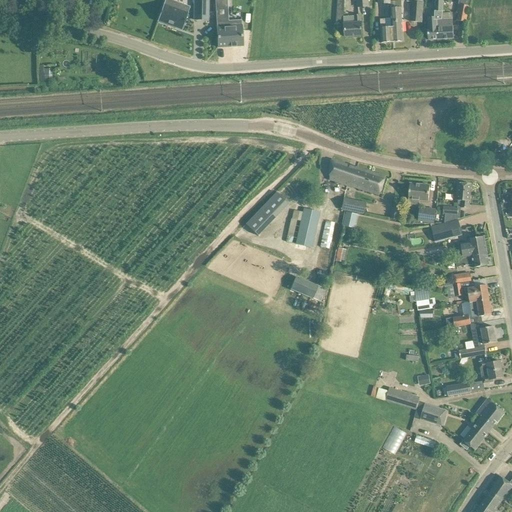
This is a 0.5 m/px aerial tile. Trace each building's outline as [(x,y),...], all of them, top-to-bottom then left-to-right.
[(185,5),(170,0),(165,0),(157,21),(182,30),(188,13),(182,11),(185,5)] [(208,21),(208,0),(194,0),(194,20),(208,21)] [(227,0),(214,0),(216,10),(228,9),(227,0)] [(337,0),(336,23),(343,24),(343,18),(344,0),(337,0)] [(437,20),(443,20),(441,0),(434,0),(435,11),(434,11),(434,18),(429,18),(429,28),(428,28),(428,40),(438,39),(437,20)] [(421,23),(423,3),(412,2),(410,22),(421,23)] [(468,6),(458,4),(458,21),(465,21),(468,6)] [(402,8),(391,8),(391,19),(393,42),(404,42),(403,32),(402,8)] [(355,23),(344,24),(344,27),(345,37),(363,36),(362,26),(362,23),(361,23),(361,15),(354,15),(355,18),(355,23)] [(243,46),(241,20),(241,21),(225,22),(224,16),(216,17),(218,47),(243,46)] [(391,19),(380,19),(381,33),(382,43),(393,42),(391,19)] [(454,39),(453,29),(453,19),(443,20),(437,20),(438,39),(454,39)] [(39,81),(50,81),(50,69),(39,69),(39,81)] [(379,196),(383,186),(386,177),(331,160),(330,180),(379,196)] [(444,207),(443,214),(445,214),(445,223),(460,219),(460,218),(461,208),(469,209),(471,184),(458,183),(457,193),(457,200),(458,200),(457,208),(444,207)] [(428,201),(429,195),(430,185),(410,184),(408,203),(414,204),(414,200),(428,201)] [(340,197),(337,208),(360,214),(363,202),(340,197)] [(311,248),(316,225),(319,213),(303,209),(301,222),(295,245),(311,248)] [(435,220),(436,211),(420,209),(418,221),(434,223),(435,220)] [(354,229),(357,215),(345,212),(342,226),(354,229)] [(459,221),(432,228),(435,243),(462,236),(459,221)] [(328,249),(334,224),(325,222),(320,248),(328,249)] [(487,254),(484,237),(469,239),(470,243),(461,244),(462,252),(454,253),(456,260),(487,254)] [(338,249),(334,262),(343,265),(347,251),(338,249)] [(474,268),(479,267),(489,265),(487,254),(456,260),(457,267),(473,265),(474,268)] [(455,284),(453,284),(471,281),(470,274),(460,275),(454,276),(455,284)] [(297,276),(291,289),(312,298),(318,285),(297,276)] [(471,281),(453,284),(453,285),(455,296),(462,294),(462,289),(465,289),(466,292),(469,294),(470,303),(477,302),(489,300),(487,285),(475,287),(474,281),(471,282),(471,281)] [(419,311),(431,309),(429,300),(430,299),(428,288),(415,290),(416,296),(417,301),(419,311)] [(477,302),(470,303),(472,312),(473,318),(482,316),(491,315),(489,300),(477,302)] [(431,309),(419,311),(420,318),(433,317),(431,309)] [(469,315),(446,319),(448,329),(471,325),(469,315)] [(475,346),(459,349),(461,359),(486,354),(485,344),(497,342),(494,326),(472,330),(475,346)] [(490,360),(479,362),(484,384),(494,382),(493,379),(503,377),(500,361),(490,363),(490,360)] [(429,374),(421,376),(422,385),(430,383),(429,374)] [(470,383),(447,387),(449,396),(471,392),(470,383)] [(389,388),(386,400),(416,410),(420,398),(389,388)] [(476,423),(488,434),(505,413),(488,399),(476,413),(481,417),(476,423)] [(426,404),(420,419),(440,426),(445,410),(426,404)] [(475,450),(488,434),(476,423),(463,440),(464,441),(461,445),(467,449),(470,446),(475,450)] [(393,427),(383,449),(396,454),(405,432),(393,427)] [(432,448),(435,442),(416,435),(413,442),(432,448)] [(490,492),(503,500),(511,486),(511,484),(501,477),(490,492)] [(494,511),(503,500),(490,492),(475,511),(494,511)]
